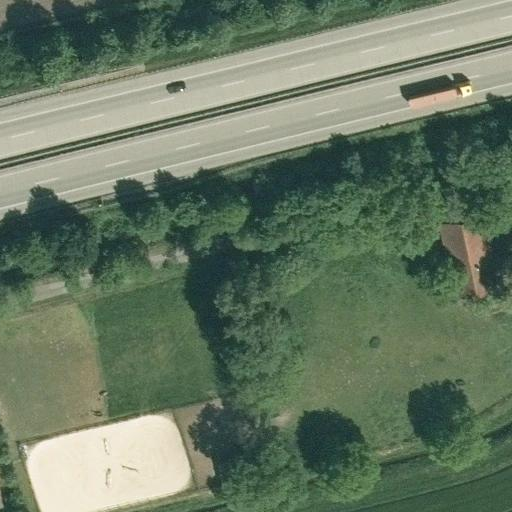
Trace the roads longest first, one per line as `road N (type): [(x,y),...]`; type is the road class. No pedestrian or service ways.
road 1 (residential): [(511,159),(380,179),(0,300)]
road 2 (motorway): [(0,192),(511,64)]
road 3 (motorway): [(511,6),(0,133)]
